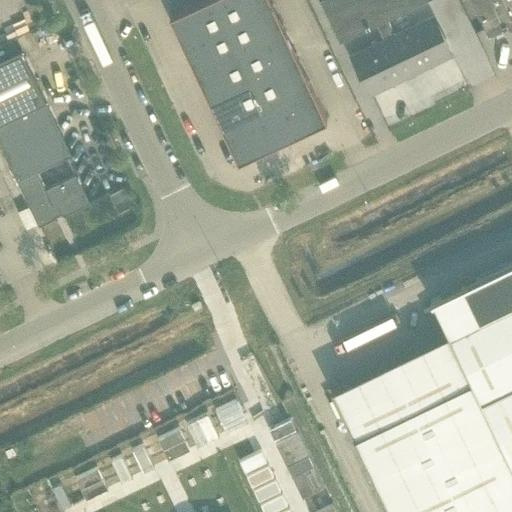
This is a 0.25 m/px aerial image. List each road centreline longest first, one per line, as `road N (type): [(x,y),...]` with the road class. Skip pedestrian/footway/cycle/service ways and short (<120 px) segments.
road 1 (unclassified): [(204,254),(511,105)]
road 2 (unclassified): [(204,254),(77,0)]
road 3 (unknown): [(292,331),(309,340),(340,334),(511,245)]
road 4 (unclassified): [(0,353),(204,254)]
road 5 (unknown): [(292,331),(377,511)]
road 6 (unknown): [(500,111),(454,0)]
